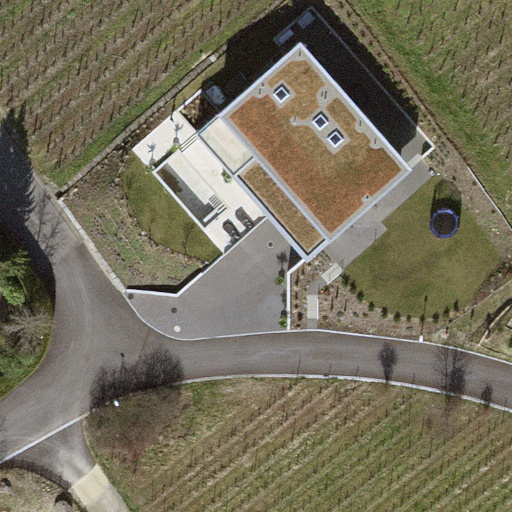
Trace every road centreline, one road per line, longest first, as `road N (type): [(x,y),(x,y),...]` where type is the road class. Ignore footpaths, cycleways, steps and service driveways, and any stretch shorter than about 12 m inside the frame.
road 1 (residential): [(110,361),(381,352),(511,384)]
road 2 (residential): [(0,166),(110,361)]
road 3 (residential): [(33,403),(107,511)]
